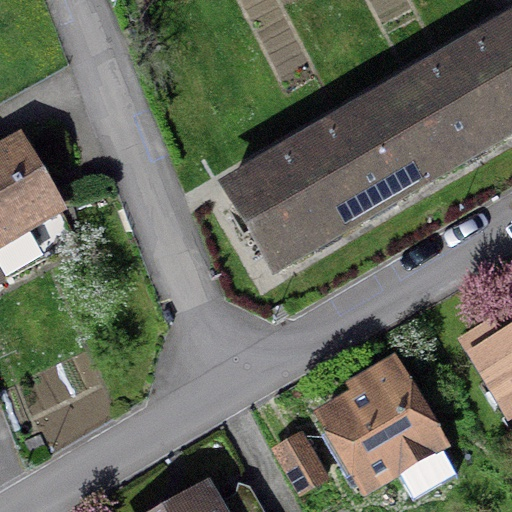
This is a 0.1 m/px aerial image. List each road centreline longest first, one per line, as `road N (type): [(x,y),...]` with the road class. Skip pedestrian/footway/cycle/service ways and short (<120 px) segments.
road 1 (residential): [(82,0),(229,385)]
road 2 (residential): [(511,220),(229,385)]
road 3 (residential): [(229,385),(16,511)]
